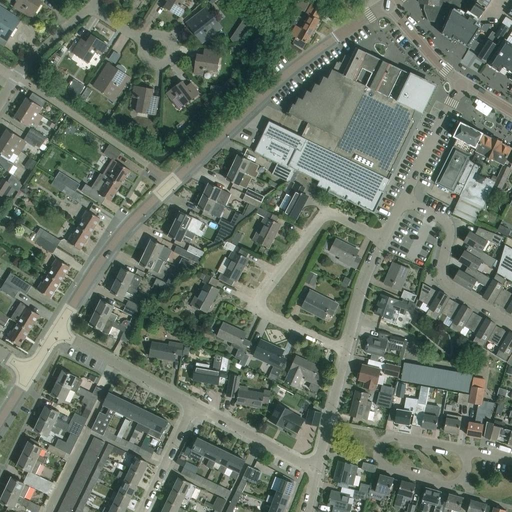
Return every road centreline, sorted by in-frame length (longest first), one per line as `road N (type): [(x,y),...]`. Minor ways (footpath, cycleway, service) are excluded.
road 1 (tertiary): [(56,331),(138,212),(267,90),(386,4)]
road 2 (residential): [(345,351),(264,313),(258,301),(321,218),(333,216),(380,242)]
road 3 (residential): [(467,451),(391,436),(376,452),(382,466),(441,485),(461,481),(465,462)]
road 4 (residential): [(402,199),(449,225),(440,270),(446,286),(511,323)]
road 5 (residential): [(192,404),(56,331)]
road 6 (residential): [(316,471),(192,404)]
road 7 (residential): [(402,199),(461,81)]
road 8 (residential): [(316,471),(345,351)]
